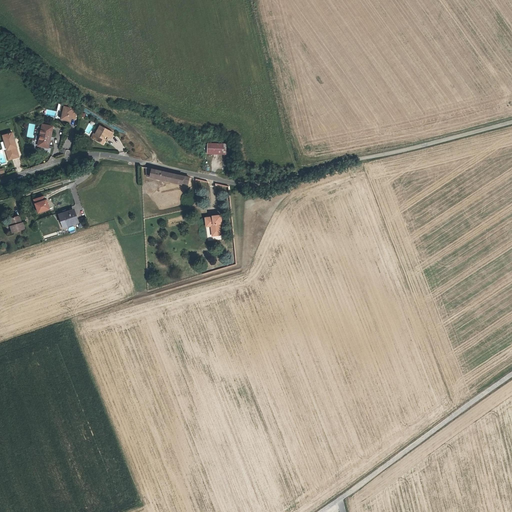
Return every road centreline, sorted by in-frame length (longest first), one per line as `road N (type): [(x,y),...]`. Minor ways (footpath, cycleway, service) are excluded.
road 1 (unclassified): [(229,187),(511,122)]
road 2 (residential): [(0,182),(96,154),(229,187)]
road 3 (unclassified): [(511,373),(324,511)]
